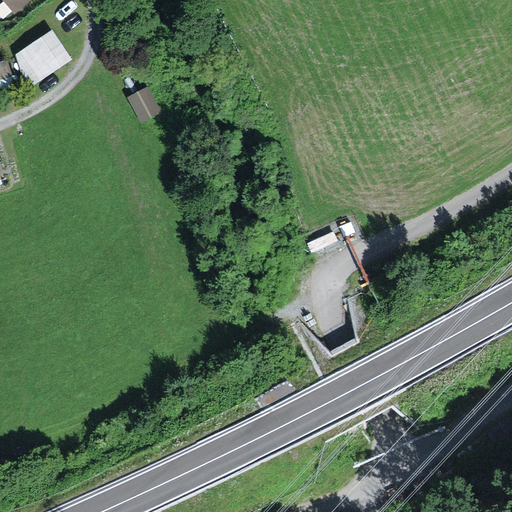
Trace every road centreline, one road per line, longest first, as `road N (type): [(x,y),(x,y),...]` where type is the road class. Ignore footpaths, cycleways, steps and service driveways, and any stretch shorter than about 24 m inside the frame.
road 1 (trunk): [(105,511),(212,464),(511,303)]
road 2 (track): [(91,0),(93,47),(69,84),(0,121)]
